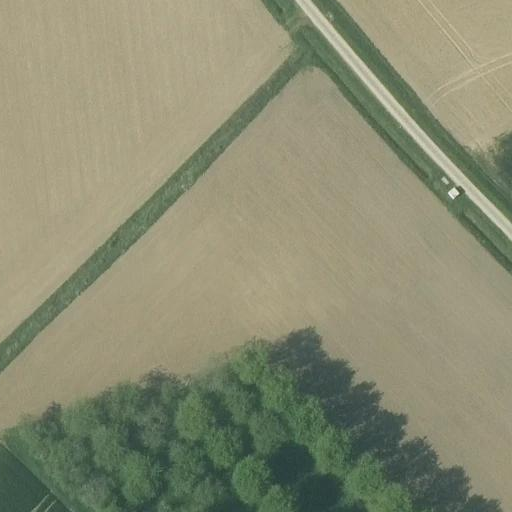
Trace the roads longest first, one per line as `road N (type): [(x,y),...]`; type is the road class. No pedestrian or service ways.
road 1 (motorway): [(0,202),(126,187),(222,157),(314,103),(451,0)]
road 2 (track): [(458,182),(299,0)]
road 3 (track): [(379,93),(510,0)]
